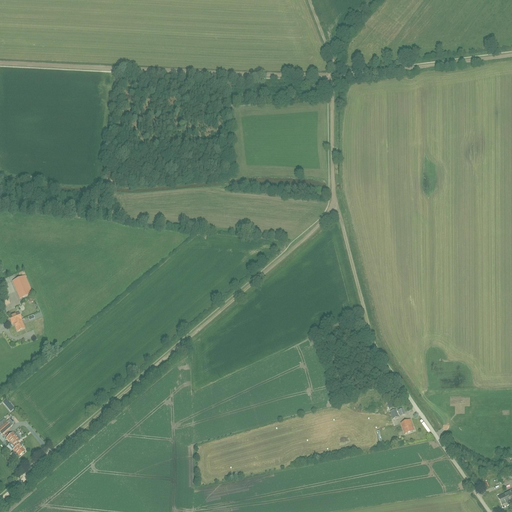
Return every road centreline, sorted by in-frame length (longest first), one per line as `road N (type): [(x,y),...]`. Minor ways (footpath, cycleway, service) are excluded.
road 1 (track): [(0,500),(336,208)]
road 2 (track): [(0,62),(332,76)]
road 3 (track): [(336,208),(370,330),(415,406)]
road 4 (track): [(332,76),(511,55)]
road 5 (track): [(336,208),(332,76)]
road 6 (unclassified): [(488,511),(415,406)]
